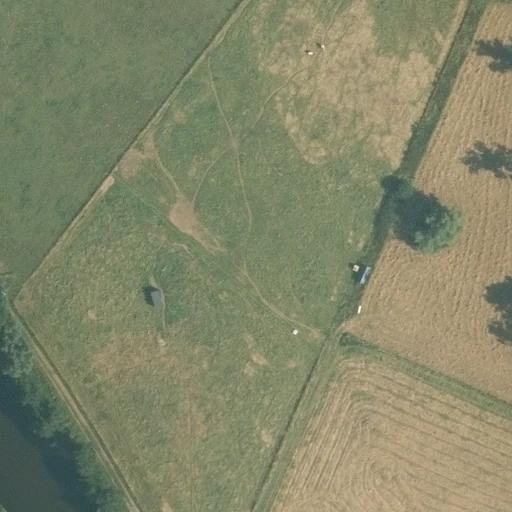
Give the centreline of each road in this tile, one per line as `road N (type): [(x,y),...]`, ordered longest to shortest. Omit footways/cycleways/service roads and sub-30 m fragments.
road 1 (track): [(258,511),(477,0)]
road 2 (track): [(137,511),(0,297)]
